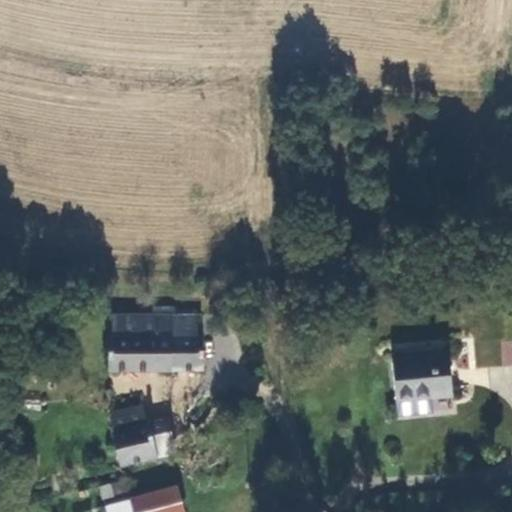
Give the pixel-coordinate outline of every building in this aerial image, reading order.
[(109,316),(110,369),(206,369),(206,332),(201,332),(200,315),(173,315),(173,317),(109,316)] [(500,338),(473,337),(473,366),(499,367),(500,338)] [(511,365),(511,339),(502,339),(502,365),(511,365)] [(397,420),(451,416),(448,372),(393,377),(397,420)] [(110,411),(112,423),(121,464),(172,454),(167,430),(148,434),(142,405),(110,411)] [(128,479),(110,483),(113,494),(131,490),(128,479)] [(183,511),(177,486),(105,505),(107,511),(183,511)]
